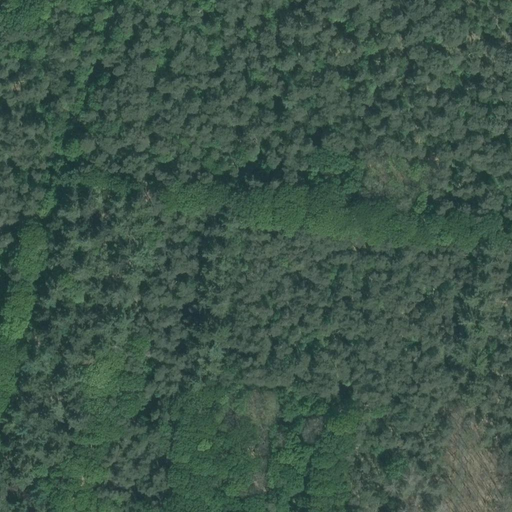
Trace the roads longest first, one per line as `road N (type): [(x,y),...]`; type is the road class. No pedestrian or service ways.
road 1 (track): [(69,153),(499,216)]
road 2 (track): [(0,412),(52,220)]
road 3 (track): [(115,0),(69,153)]
